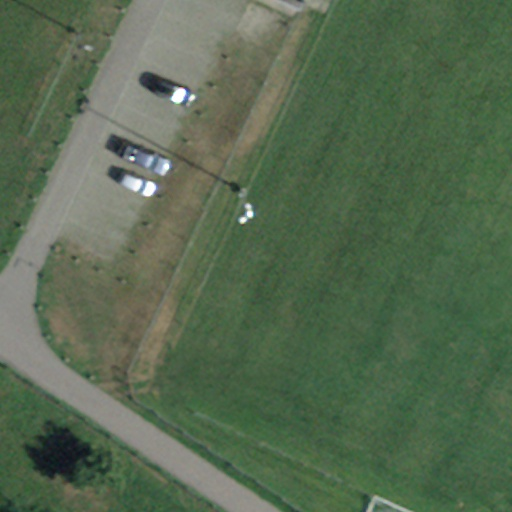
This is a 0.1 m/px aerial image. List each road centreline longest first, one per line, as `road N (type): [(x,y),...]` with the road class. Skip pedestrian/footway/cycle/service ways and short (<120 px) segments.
road 1 (unclassified): [(1,335),(157,0)]
road 2 (unclassified): [(1,335),(260,511)]
